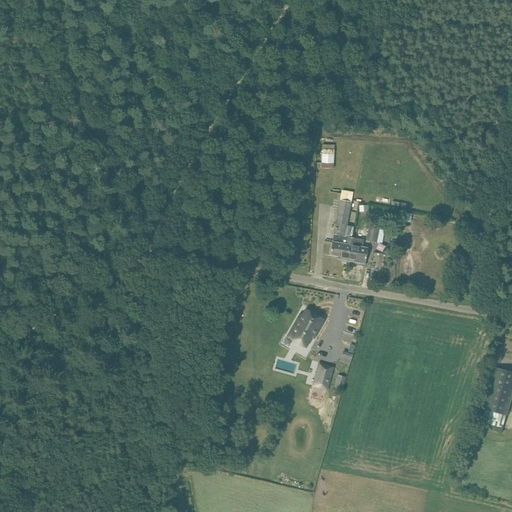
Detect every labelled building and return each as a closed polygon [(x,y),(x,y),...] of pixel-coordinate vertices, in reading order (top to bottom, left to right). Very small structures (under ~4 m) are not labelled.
[(320,145),(320,167),(332,168),(333,145),(320,145)] [(353,227),(346,226),(350,203),(339,201),(333,235),(339,236),(337,243),(332,242),(330,251),(330,255),(340,257),(340,259),(346,261),(348,254),(348,253),(349,245),(350,245),(353,227)] [(402,212),(401,221),(410,222),(411,213),(402,212)] [(376,242),(380,222),(369,220),(368,224),(366,223),(365,228),(368,228),(366,240),(376,242)] [(364,240),(351,238),(350,245),(349,245),(348,253),(348,254),(346,261),(364,264),(367,249),(362,248),(364,240)] [(300,316),(288,338),(304,347),(311,336),(313,338),(323,321),(306,311),(302,317),(300,316)] [(348,364),(351,354),(340,351),(338,362),(348,364)] [(312,386),(326,390),(333,367),(319,363),(312,386)] [(507,415),(511,396),(511,372),(497,368),(486,410),(507,415)] [(345,378),(339,376),(335,387),(342,389),(345,378)] [(237,466),(235,471),(244,474),(246,469),(237,466)]
